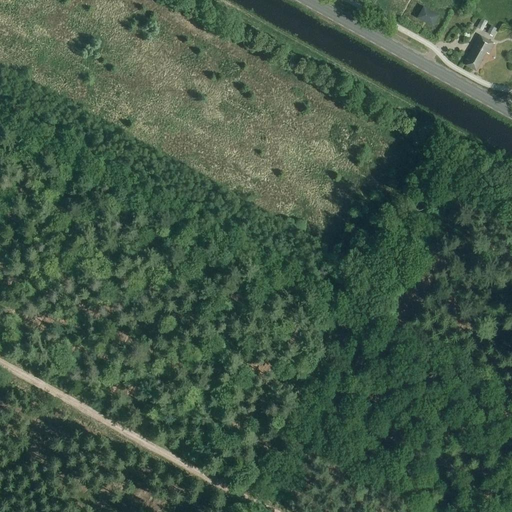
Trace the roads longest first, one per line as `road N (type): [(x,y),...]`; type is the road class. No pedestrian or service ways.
road 1 (track): [(0,363),(268,511)]
road 2 (primary): [(511,112),(308,0)]
